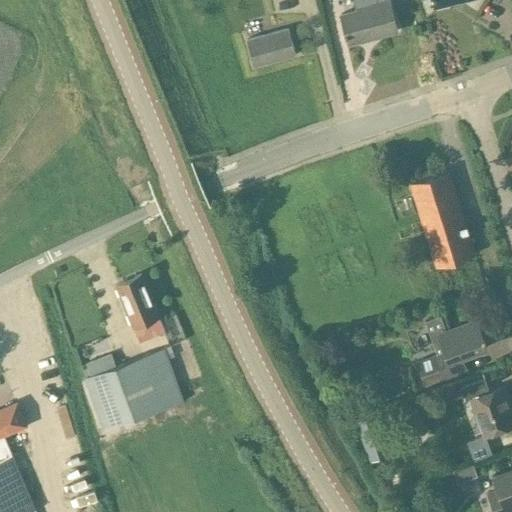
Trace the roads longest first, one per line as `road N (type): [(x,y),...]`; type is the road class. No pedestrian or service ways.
road 1 (unclassified): [(341,511),(256,368),(98,0)]
road 2 (unclassified): [(0,282),(306,145),(473,90)]
road 3 (unknown): [(0,302),(62,511)]
road 4 (residential): [(511,215),(473,90)]
